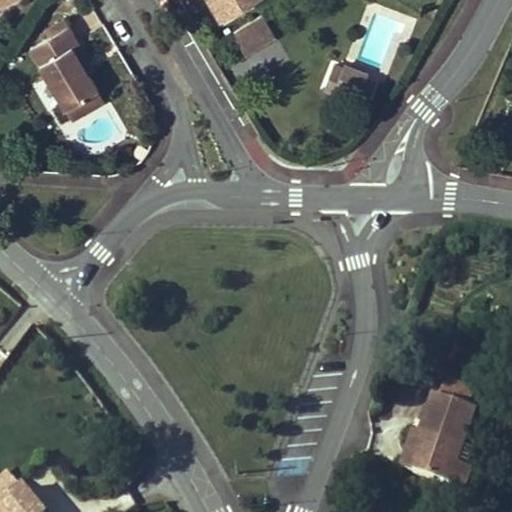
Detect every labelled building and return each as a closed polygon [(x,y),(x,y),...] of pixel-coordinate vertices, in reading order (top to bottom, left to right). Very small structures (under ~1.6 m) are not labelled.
[(215,0),(217,2),(212,5),(221,21),(257,0),(215,0)] [(263,14),(233,32),(244,50),(274,33),(263,14)] [(46,29),(50,36),(70,24),(66,18),(46,29)] [(31,47),(66,107),(99,88),(89,71),(84,63),(90,59),(70,24),(50,36),(31,47)] [(84,63),(89,71),(95,68),(90,59),(84,63)] [(339,93),(342,87),(336,85),(343,68),(334,64),(325,87),(339,93)] [(343,68),(336,85),(342,87),(360,94),(366,77),(368,73),(344,64),(343,68)] [(47,75),(33,83),(47,107),(61,99),(47,75)] [(366,77),(360,94),(369,98),(376,81),(366,77)] [(105,99),(99,88),(66,107),(73,118),(105,99)] [(463,447),(476,410),(470,409),(476,390),(446,379),(439,398),(435,396),(421,434),(426,436),(413,472),(450,485),(457,464),(463,447)] [(413,472),(426,436),(421,434),(416,432),(403,469),(413,472)] [(470,468),(475,451),(463,447),(457,464),(470,468)] [(465,490),(472,469),(470,468),(457,464),(450,485),(465,490)] [(0,504),(19,489),(8,474),(0,481),(0,504)] [(40,511),(36,506),(30,510),(25,504),(31,499),(21,488),(19,489),(0,504),(0,511),(40,511)] [(36,506),(31,499),(25,504),(30,510),(36,506)]
